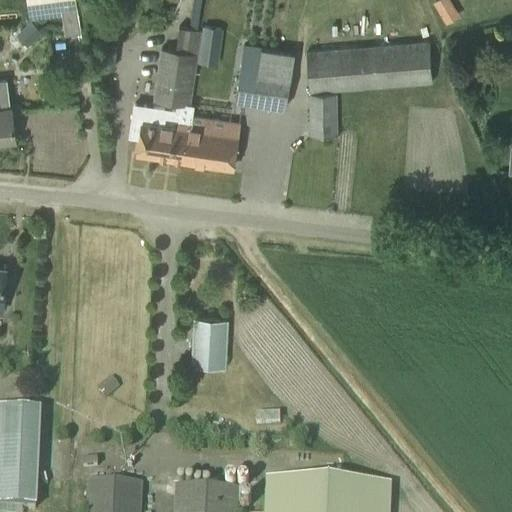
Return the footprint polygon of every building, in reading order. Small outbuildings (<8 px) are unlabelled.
[(0,0),(0,24),(60,16),(77,14),(74,0),(0,0)] [(448,22),(461,13),(452,0),(434,0),(434,1),(448,22)] [(21,43),(42,35),(39,25),(17,34),(21,43)] [(189,103),(196,53),(199,29),(178,26),(175,50),(161,48),(155,99),(189,103)] [(96,41),(92,65),(114,69),(118,45),(96,41)] [(432,81),(430,61),(428,41),(306,51),(309,91),(432,81)] [(284,109),(293,53),(243,45),(233,101),(284,109)] [(0,143),(14,142),(12,122),(7,79),(0,79),(0,143)] [(335,126),(335,93),(309,93),(309,135),(335,135),(335,132),(339,132),(339,126),(335,126)] [(136,152),(185,160),(189,124),(174,121),(176,113),(176,110),(134,103),(129,135),(139,137),(136,152)] [(237,131),(189,124),(185,160),(232,167),(237,131)] [(194,317),(191,365),(224,367),(226,319),(194,317)] [(0,511),(22,511),(23,509),(36,509),(36,508),(37,491),(40,411),(0,409),(0,511)] [(266,481),(263,511),(389,511),(391,488),(266,481)] [(175,511),(139,511),(140,485),(88,483),(86,511),(235,511),(237,490),(176,487),(175,511)]
